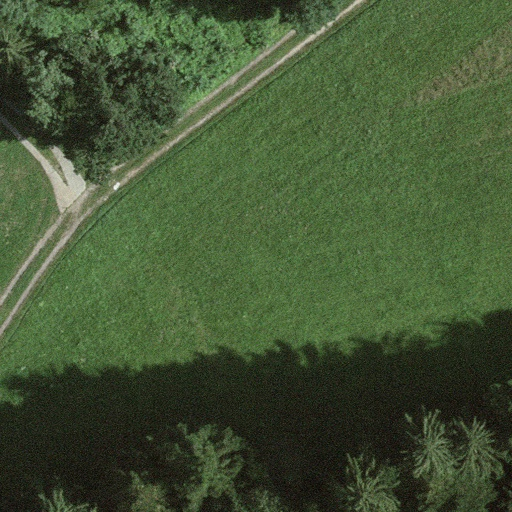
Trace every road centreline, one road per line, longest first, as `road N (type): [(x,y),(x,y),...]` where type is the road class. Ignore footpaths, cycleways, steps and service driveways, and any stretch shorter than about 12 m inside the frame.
road 1 (track): [(97,204),(350,0)]
road 2 (track): [(97,204),(0,344)]
road 3 (track): [(0,121),(97,204)]
